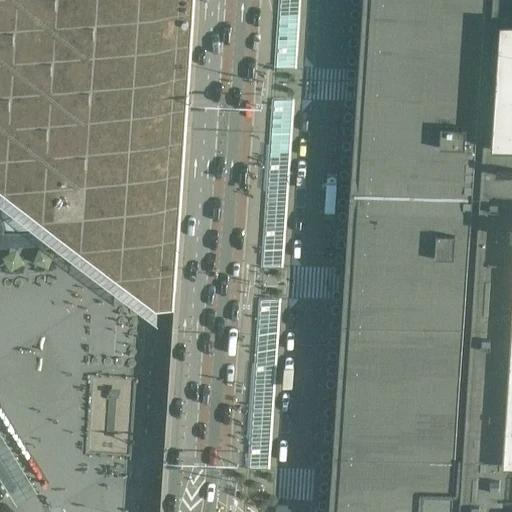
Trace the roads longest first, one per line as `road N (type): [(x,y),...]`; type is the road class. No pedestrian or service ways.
road 1 (primary): [(174,511),(186,445),(211,0)]
road 2 (unclassified): [(302,511),(332,0)]
road 3 (primary): [(212,447),(241,0)]
